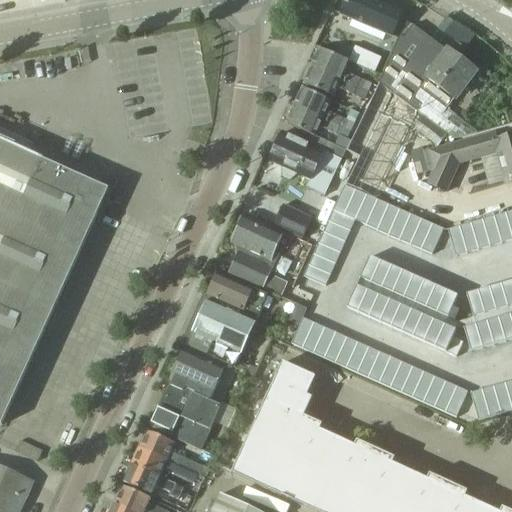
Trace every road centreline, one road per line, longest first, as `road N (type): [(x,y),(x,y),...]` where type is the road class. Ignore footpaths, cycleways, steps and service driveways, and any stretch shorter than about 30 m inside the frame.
road 1 (unclassified): [(67,511),(235,148),(251,0)]
road 2 (unclassified): [(0,38),(201,0)]
